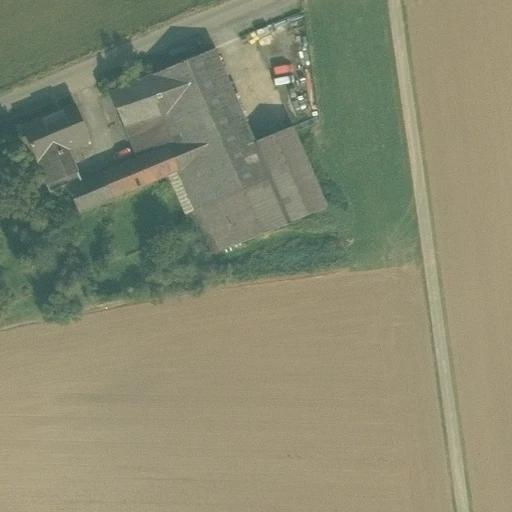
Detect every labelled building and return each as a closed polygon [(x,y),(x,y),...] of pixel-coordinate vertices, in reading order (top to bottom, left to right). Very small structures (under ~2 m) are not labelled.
[(213,50),(151,76),(170,142),(170,146),(177,172),(194,212),(269,180),(253,144),(213,50)] [(135,156),(170,142),(151,76),(109,93),(135,156)] [(36,162),(36,161),(67,149),(73,163),(81,159),(76,147),(90,142),(75,107),(22,129),(36,162)] [(291,128),(253,144),(269,180),(194,212),(213,256),(326,209),(291,128)] [(78,214),(167,176),(177,172),(170,146),(81,183),(68,189),(78,214)] [(67,185),(68,189),(81,183),(73,163),(67,149),(36,161),(49,192),(67,185)] [(194,212),(177,172),(167,176),(184,216),(194,212)] [(52,214),(21,226),(27,240),(57,228),(52,214)]
